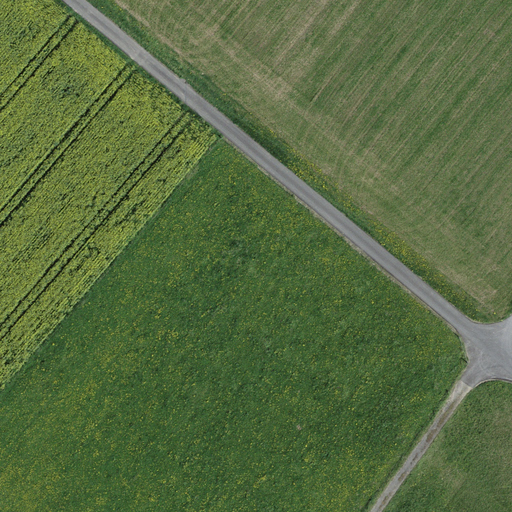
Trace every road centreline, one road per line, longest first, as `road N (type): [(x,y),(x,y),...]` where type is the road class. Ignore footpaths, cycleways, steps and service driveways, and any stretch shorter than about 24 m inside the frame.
road 1 (unclassified): [(74,0),(511,364)]
road 2 (track): [(511,331),(379,511)]
